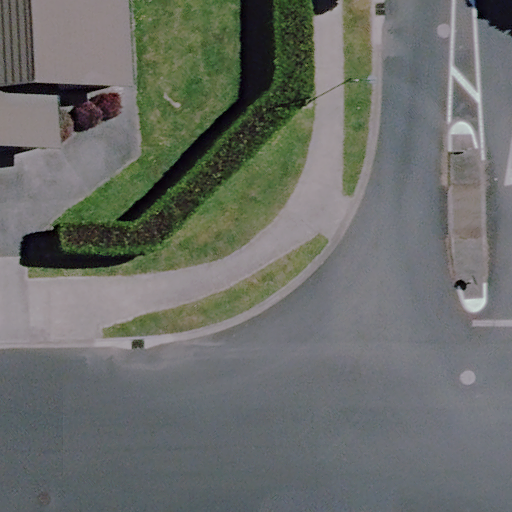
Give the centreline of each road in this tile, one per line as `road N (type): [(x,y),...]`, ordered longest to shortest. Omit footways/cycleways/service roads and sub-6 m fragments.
road 1 (residential): [(390,463),(417,0)]
road 2 (tertiary): [(390,463),(0,448)]
road 3 (tertiary): [(511,464),(390,463)]
